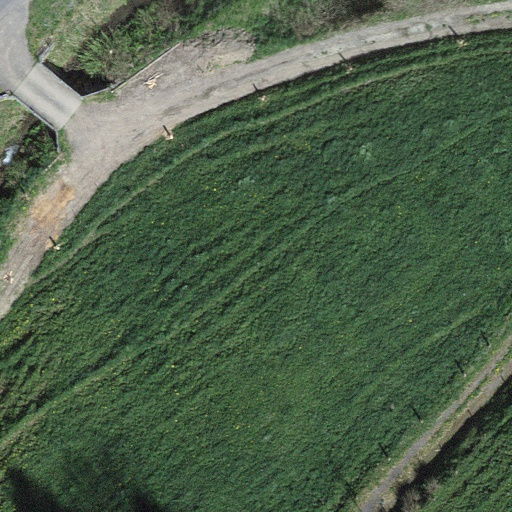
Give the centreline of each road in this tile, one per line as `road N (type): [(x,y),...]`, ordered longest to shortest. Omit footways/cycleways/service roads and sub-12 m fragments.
road 1 (track): [(0,58),(106,144),(235,79),(302,57),(376,34),(511,13)]
road 2 (track): [(374,511),(511,352)]
road 3 (track): [(106,144),(28,239),(0,292)]
